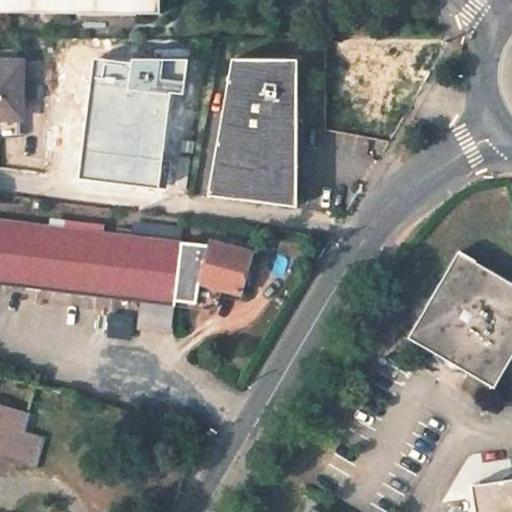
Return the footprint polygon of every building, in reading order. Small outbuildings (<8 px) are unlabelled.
[(0,0),(0,12),(159,13),(158,0),(0,0)] [(345,38),(345,83),(446,83),(446,37),(345,38)] [(95,59),(81,178),(159,188),(170,94),(172,93),(184,94),(189,59),(134,58),(133,64),(95,59)] [(297,59),(232,58),(211,196),(280,206),(298,208),(297,59)] [(0,117),(21,118),(22,63),(0,62),(0,117)] [(0,287),(176,304),(176,300),(194,302),(197,280),(208,244),(93,231),(77,230),(0,221),(0,287)] [(78,221),(77,230),(93,231),(93,223),(78,221)] [(238,292),(252,253),(209,240),(208,244),(197,280),(238,292)] [(494,390),(511,358),(511,283),(458,251),(406,338),(432,353),(469,375),(494,390)] [(464,375),(469,375),(432,353),(435,359),(439,365),(448,372),(457,375),(464,375)] [(36,469),(45,439),(23,432),(28,416),(0,407),(0,455),(15,460),(14,463),(36,469)] [(179,458),(194,464),(203,434),(187,429),(179,458)] [(499,480),(511,477),(511,469),(506,472),(502,475),(499,480)] [(511,511),(511,477),(499,480),(470,485),(474,511),(511,511)] [(325,511),(301,497),(292,511),(325,511)]
